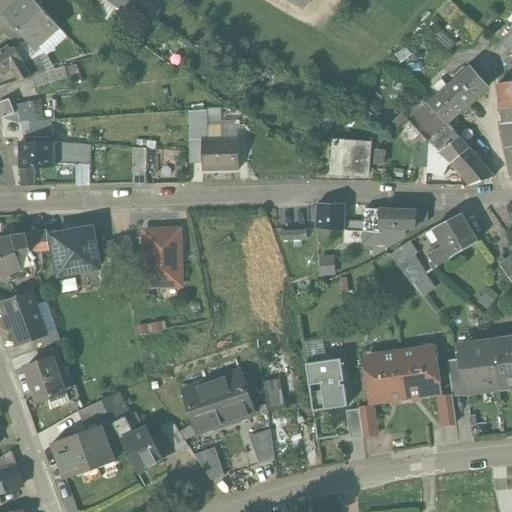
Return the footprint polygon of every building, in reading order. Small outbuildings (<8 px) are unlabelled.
[(59,28),(33,0),(22,0),(4,16),(25,40),(28,37),(38,47),(59,28)] [(142,4),(136,0),(120,0),(137,12),(142,4)] [(109,24),(117,13),(102,2),(94,12),(109,24)] [(483,33),(452,5),(443,15),(450,26),(454,30),(449,36),(457,42),(462,36),(473,46),(483,33)] [(511,13),(496,32),(504,40),(511,30),(511,13)] [(29,55),(38,47),(28,37),(25,40),(4,16),(0,20),(0,29),(17,49),(22,47),(29,55)] [(455,44),(437,28),(424,43),(443,59),(455,44)] [(511,53),(511,30),(504,40),(499,46),(511,56),(511,53)] [(0,52),(0,75),(10,70),(12,74),(25,66),(15,50),(11,51),(9,47),(0,52)] [(17,49),(15,50),(25,66),(33,78),(46,73),(29,55),(22,47),(17,49)] [(83,84),(77,64),(67,67),(72,87),(83,84)] [(25,66),(12,74),(17,82),(33,78),(25,66)] [(46,73),(33,78),(36,89),(67,79),(63,68),(46,73)] [(485,91),(468,71),(453,83),(470,103),(485,91)] [(470,103),(453,83),(447,89),(442,82),(435,88),(440,95),(437,97),(455,117),(470,103)] [(511,82),(497,86),(500,111),(511,108),(511,82)] [(455,117),(437,97),(426,106),(426,107),(443,127),(455,117)] [(39,102),(15,105),(11,107),(9,101),(0,104),(0,115),(1,118),(21,124),(29,124),(42,123),(39,102)] [(443,127),(426,107),(409,122),(421,135),(426,141),(443,127)] [(511,108),(500,111),(502,127),(511,124),(511,108)] [(202,140),(208,140),(207,119),(221,117),(221,110),(189,112),(189,164),(203,164),(202,140)] [(398,130),(409,122),(404,116),(393,124),(398,130)] [(421,135),(409,122),(399,131),(410,143),(421,135)] [(42,123),(29,124),(31,139),(47,140),(46,128),(46,123),(42,123)] [(29,124),(21,124),(22,140),(31,139),(29,124)] [(511,124),(502,127),(505,140),(511,138),(511,124)] [(440,155),(451,145),(446,136),(433,148),(440,155)] [(451,145),(440,155),(450,165),(468,151),(458,138),(451,145)] [(239,171),(238,139),(208,140),(202,140),(203,164),(203,172),(239,171)] [(428,143),(415,142),(413,167),(425,168),(428,143)] [(433,148),(428,143),(425,168),(425,175),(442,178),(444,171),(449,165),(450,165),(440,155),(433,148)] [(54,144),(20,144),(20,169),(55,168),(55,165),(54,144)] [(77,146),(54,144),(55,165),(76,166),(77,146)] [(366,147),(332,145),(330,173),(365,175),(366,147)] [(77,146),(76,166),(88,166),(89,147),(77,146)] [(146,150),(134,150),(133,173),(146,173),(146,150)] [(479,162),(469,150),(468,151),(450,165),(449,165),(470,186),(494,178),(479,162)] [(344,206),(318,205),(316,230),(344,232),(344,223),(344,206)] [(380,211),(365,210),(364,224),(344,223),(344,232),(374,234),(379,234),(379,229),(380,211)] [(415,212),(380,211),(379,229),(404,230),(415,231),(415,212)] [(415,212),(415,231),(425,224),(426,212),(415,212)] [(461,215),(434,229),(441,241),(441,242),(444,248),(429,257),(434,264),(430,266),(433,270),(477,243),(461,215)] [(92,229),(52,237),(59,277),(99,269),(92,229)] [(379,229),(379,234),(387,235),(387,247),(404,237),(404,230),(379,229)] [(179,231),(143,232),(145,288),(181,287),(179,231)] [(374,234),(344,232),(343,240),(374,242),(374,234)] [(49,252),(47,234),(26,236),(35,263),(43,262),(42,253),(49,252)] [(12,237),(0,241),(0,278),(36,267),(35,263),(26,236),(12,237)] [(117,240),(123,263),(135,260),(129,237),(117,240)] [(106,243),(112,266),(123,263),(117,240),(106,243)] [(409,243),(397,250),(392,256),(411,285),(425,276),(412,256),(416,254),(409,243)] [(511,257),(506,263),(503,259),(499,263),(501,266),(500,267),(511,282),(511,257)] [(45,273),(43,262),(35,263),(36,267),(39,275),(45,273)] [(31,296),(3,306),(6,315),(2,322),(4,328),(13,331),(18,347),(46,337),(31,296)] [(40,350),(60,344),(57,336),(38,342),(40,350)] [(511,339),(492,342),(499,390),(511,387),(511,339)] [(492,342),(473,345),(473,350),(459,352),(460,360),(464,389),(475,387),(476,393),(499,390),(492,342)] [(421,353),(421,350),(399,353),(405,399),(440,394),(435,357),(428,358),(421,353)] [(399,353),(377,356),(377,359),(372,366),(365,367),(371,404),(405,399),(399,353)] [(52,359),(24,369),(36,401),(47,398),(51,410),(68,404),(63,390),(69,387),(61,366),(55,368),(52,359)] [(340,360),(306,365),(312,412),(347,407),(340,360)] [(452,390),(464,389),(460,360),(448,362),(452,390)] [(240,372),(211,382),(226,425),(254,415),(240,372)] [(281,378),(267,381),(272,406),(286,404),(281,378)] [(211,382),(183,391),(197,434),(226,425),(211,382)] [(106,413),(113,425),(123,420),(132,416),(120,393),(101,402),(106,413)] [(456,424),(452,397),(439,399),(442,426),(456,424)] [(101,402),(78,413),(84,424),(106,413),(101,402)] [(373,409),(359,410),(363,437),(377,436),(373,409)] [(363,437),(359,410),(346,412),(350,439),(363,437)] [(124,441),(132,438),(123,420),(113,425),(122,443),(124,441)] [(173,424),(150,436),(162,460),(188,447),(173,424)] [(101,426),(52,444),(65,480),(114,463),(101,426)] [(140,472),(162,460),(147,430),(132,438),(124,441),(140,472)] [(275,460),(270,431),(249,438),(259,465),(275,460)] [(195,456),(211,482),(224,477),(215,449),(195,456)] [(9,463),(0,465),(0,493),(22,487),(11,453),(5,457),(9,463)]
